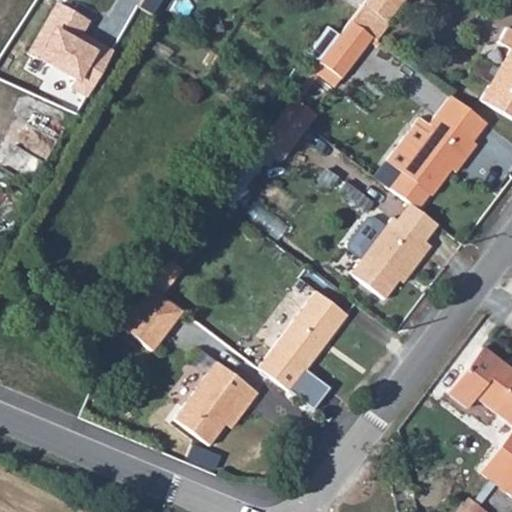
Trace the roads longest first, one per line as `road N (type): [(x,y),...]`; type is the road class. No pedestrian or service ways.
road 1 (residential): [(309,511),(511,245)]
road 2 (tertiary): [(0,416),(236,511)]
